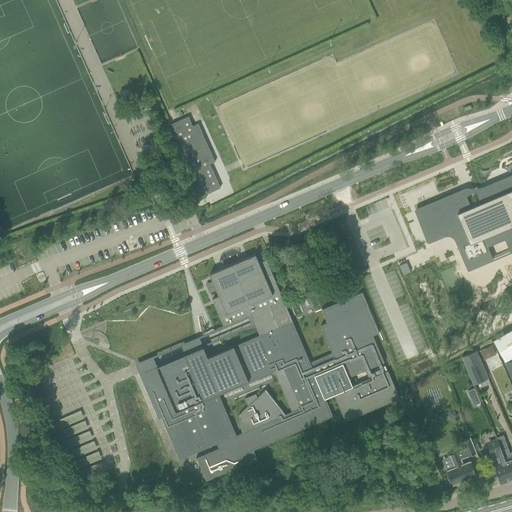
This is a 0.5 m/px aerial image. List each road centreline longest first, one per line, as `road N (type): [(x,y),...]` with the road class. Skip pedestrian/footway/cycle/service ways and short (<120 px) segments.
road 1 (tertiary): [(416,151),(179,251)]
road 2 (tertiary): [(10,511),(12,448),(0,385)]
